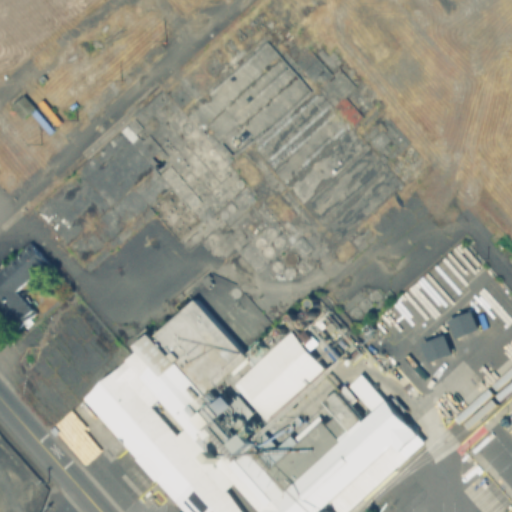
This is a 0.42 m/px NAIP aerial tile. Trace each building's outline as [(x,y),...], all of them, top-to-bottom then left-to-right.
[(34,106),(23,94),(11,104),(22,117),(34,106)] [(0,306),(0,270),(30,242),(49,263),(18,292),(35,310),(18,326),(0,306)] [(218,369),(221,372),(287,316),(326,362),(257,422),(268,435),(334,378),(357,402),(376,384),(418,432),(333,505),(322,492),(302,509),(304,511),(265,511),(249,493),(242,499),(240,501),(248,511),(185,511),(130,448),(123,455),(108,438),(114,432),(74,385),(193,282),(247,344),(218,369)] [(456,337),(479,328),(471,309),(448,319),(456,337)] [(300,334),(325,368),(340,357),(332,345),(328,348),(315,330),(319,327),(322,325),(319,321),(300,334)] [(429,361),(452,352),(445,333),(422,341),(429,361)]
